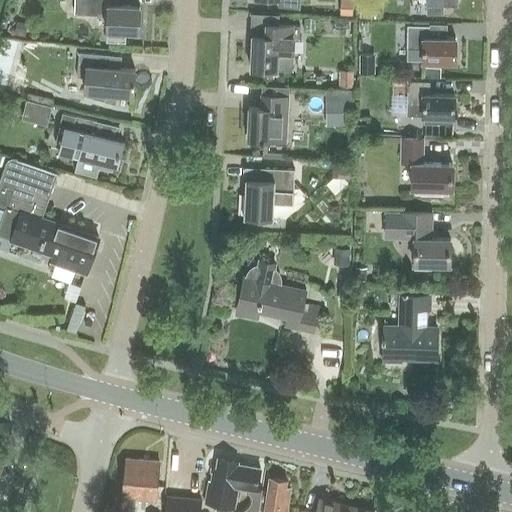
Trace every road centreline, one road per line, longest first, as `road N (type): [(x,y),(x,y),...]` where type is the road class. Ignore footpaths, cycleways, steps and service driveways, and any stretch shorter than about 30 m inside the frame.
road 1 (residential): [(488,491),(503,0)]
road 2 (residential): [(108,394),(179,99),(189,0)]
road 3 (unclassified): [(488,491),(108,394)]
